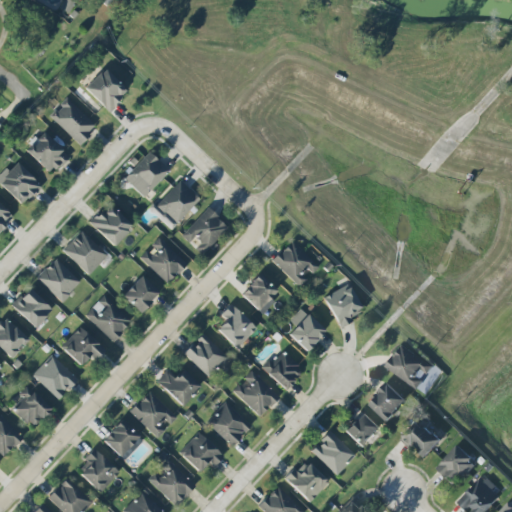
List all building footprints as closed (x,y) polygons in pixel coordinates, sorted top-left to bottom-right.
[(127,92),(103,69),(84,89),(108,112),(127,92)] [(79,145),(96,126),(66,99),(49,117),(79,145)] [(68,156),(43,133),(25,151),(50,175),(68,156)] [(144,198),(169,170),(149,151),(123,178),(144,198)] [(0,180),(0,184),(22,206),(41,187),(16,163),(0,180)] [(173,227),(200,199),(178,179),(151,207),(173,227)] [(89,224),(113,246),(132,227),(108,204),(89,224)] [(0,230),(13,217),(0,205),(0,230)] [(202,255),(228,227),(207,208),(181,236),(191,246),(192,245),(202,255)] [(107,255),(81,230),(62,250),(88,275),(107,255)] [(186,264),(158,238),(139,258),(167,284),(186,264)] [(299,287),(306,280),(305,278),(317,265),(290,241),(271,262),(299,287)] [(62,302),(80,282),(55,258),(36,278),(62,302)] [(275,302),(271,298),(277,291),(259,274),(240,294),(262,315),(275,302)] [(139,313),(158,293),(141,276),(121,296),(139,313)] [(338,328),(353,322),(350,317),(361,312),(348,285),(324,297),(338,328)] [(52,310),(29,288),(12,307),(35,328),(52,310)] [(131,321),(103,295),(84,316),(112,342),(131,321)] [(216,330),(236,349),(256,328),(230,304),(220,314),(226,320),(216,330)] [(324,331),(300,308),(289,320),(296,326),(288,334),(306,351),(324,331)] [(28,341),(4,316),(0,319),(0,348),(10,358),(28,341)] [(90,356),(93,361),(103,351),(81,327),(60,347),(79,367),(90,356)] [(183,354),(210,379),(228,358),(202,334),(183,354)] [(433,366),(401,345),(386,369),(418,389),(425,377),(426,378),(433,366)] [(303,371),(280,350),(261,369),(284,391),(303,371)] [(58,400),(77,380),(51,355),(31,375),(58,400)] [(200,386),(182,370),(174,379),(165,371),(155,382),(181,406),(200,386)] [(231,391),(259,417),(279,397),(251,371),(240,382),(231,391)] [(369,404),(387,422),(407,401),(388,384),(369,404)] [(50,409),(26,386),(17,395),(22,399),(12,409),(32,428),(50,409)] [(129,412),(157,438),(167,428),(176,418),(149,391),(129,412)] [(250,427),(224,402),(205,422),(231,447),(250,427)] [(381,428),(363,411),(343,432),(362,448),(381,428)] [(22,437),(0,415),(0,454),(3,458),(22,437)] [(442,442),(428,427),(431,424),(424,416),(404,436),(425,458),(442,442)] [(102,441),(123,461),(142,440),(121,420),(102,441)] [(355,456),(329,431),(310,451),(336,475),(355,456)] [(207,462),(213,467),(223,456),(197,433),(186,445),(189,446),(180,456),(198,472),(207,462)] [(437,469),(451,482),(459,474),(464,478),(477,463),(458,445),(437,469)] [(118,472),(96,451),(76,471),(99,493),(118,472)] [(148,481),(175,506),(195,486),(166,459),(158,467),(160,469),(148,481)] [(285,481),(309,503),(328,482),(304,460),(285,481)] [(468,511),(486,511),(500,497),(492,490),(495,487),(482,475),(458,502),(468,511)] [(47,498),(61,511),(83,511),(92,503),(66,478),(47,498)] [(303,511),(277,487),(258,507),(263,511),(303,511)] [(122,511),(162,511),(140,491),(122,511)] [(366,511),(353,498),(339,511),(366,511)] [(511,511),(511,502),(510,500),(499,511),(511,511)]
